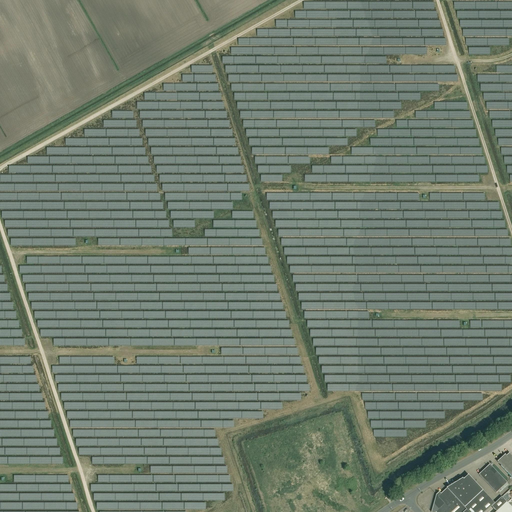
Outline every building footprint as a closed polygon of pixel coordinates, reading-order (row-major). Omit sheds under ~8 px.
[(511,477),(511,455),(510,453),(507,456),(506,454),(503,457),(502,456),(501,456),(500,458),(500,459),(497,462),(511,477)] [(497,493),(508,482),(490,464),(479,474),(497,493)] [(469,475),(466,478),(464,479),(463,478),(447,488),(465,508),(483,491),(469,475)] [(431,511),(468,511),(465,508),(447,488),(438,496),(437,495),(436,495),(431,511)] [(492,506),(497,511),(496,511),(511,511),(511,507),(502,497),(492,506)]
